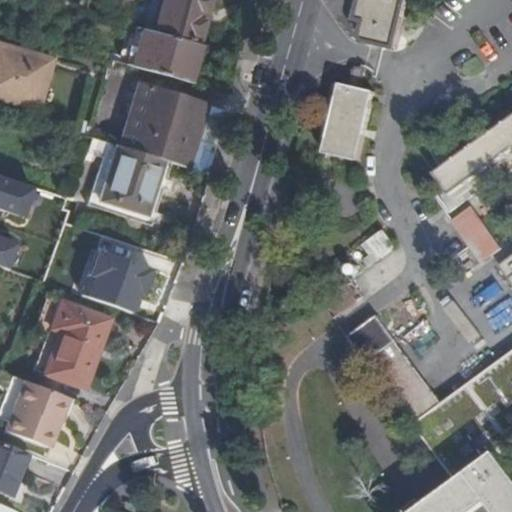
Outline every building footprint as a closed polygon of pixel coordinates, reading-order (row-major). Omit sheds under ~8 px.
[(206,46),(216,6),(190,0),(164,0),(155,33),(204,46),(206,46)] [(372,43),(396,50),(408,0),(362,0),(358,21),(367,23),(363,37),(365,41),(369,42),(368,44),(371,46),(372,43)] [(204,46),(155,33),(138,29),(128,66),(193,83),(204,46)] [(427,61),(436,70),(462,42),(453,34),(427,61)] [(56,58),(0,43),(0,103),(40,114),(56,58)] [(325,154),(360,162),(376,93),(362,89),(368,68),(366,68),(367,65),(364,64),(362,67),(359,67),(355,69),(350,87),(342,85),(325,154)] [(369,364),(369,363),(370,365),(458,484),(420,511),(511,511),(511,476),(503,464),(497,457),(511,445),(511,89),(511,90),(511,91),(511,121),(438,176),(447,189),(436,196),(450,216),(475,198),(472,193),(467,188),(511,154),(511,260),(503,267),(511,279),(511,364),(444,406),(398,344),(397,343),(398,343),(380,317),(350,338),(369,364)] [(180,166),(189,168),(207,106),(164,93),(145,155),(171,163),(180,166)] [(207,106),(189,168),(208,174),(226,111),(207,106)] [(95,181),(105,184),(116,146),(107,143),(95,181)] [(116,146),(105,184),(99,201),(148,217),(157,187),(163,189),(171,163),(145,155),(116,146)] [(511,163),(511,154),(467,188),(472,193),(511,163)] [(97,209),(99,201),(105,184),(95,181),(88,205),(97,209)] [(99,201),(97,209),(151,226),(163,189),(157,187),(148,217),(99,201)] [(504,251),(474,208),(454,223),(484,265),(504,251)] [(397,250),(385,232),(369,244),(382,261),(397,250)] [(382,261),(369,244),(364,248),(372,259),(368,261),(373,267),(382,261)] [(372,291),(383,277),(371,268),(360,281),(372,291)] [(355,283),(325,305),(335,319),(365,297),(355,283)] [(446,333),(457,327),(440,293),(429,299),(446,333)] [(54,321),(103,339),(109,321),(60,304),(54,321)] [(103,339),(54,321),(51,329),(61,333),(46,374),(85,388),(103,339)] [(70,401),(20,382),(1,434),(51,452),(70,401)] [(0,490),(12,495),(28,454),(0,442),(0,490)] [(511,445),(497,457),(503,464),(511,457),(511,445)]
